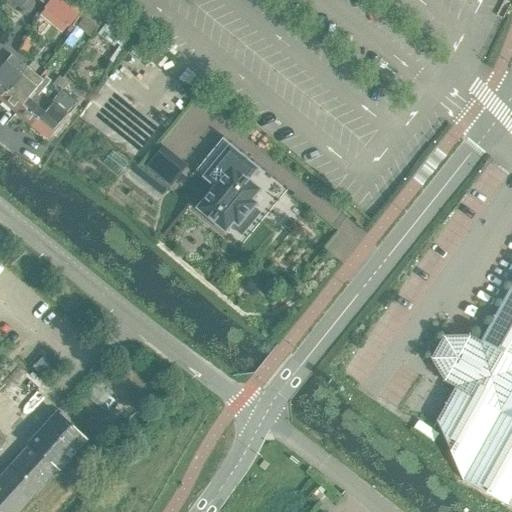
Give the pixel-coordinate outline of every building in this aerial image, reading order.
[(78,0),(52,0),(46,8),(68,26),(85,5),(78,0)] [(109,12),(111,10),(97,0),(90,0),(86,6),(72,24),(90,37),(109,12)] [(105,24),(97,34),(113,47),(122,36),(105,24)] [(0,100),(27,68),(11,55),(0,68),(0,100)] [(0,100),(15,114),(42,81),(27,68),(0,100)] [(31,126),(51,102),(40,93),(49,81),(45,78),(42,81),(15,114),(31,126)] [(47,140),(67,115),(55,105),(58,102),(54,99),(51,102),(31,126),(47,140)] [(223,136),(194,171),(214,187),(196,209),(241,246),(288,190),(223,136)] [(511,282),(479,341),(469,336),(442,336),(436,347),(429,360),(443,382),(454,388),(435,421),(462,480),(511,508),(511,282)] [(0,511),(19,511),(58,470),(59,471),(86,441),(69,425),(68,419),(63,415),(57,415),(56,414),(26,446),(27,448),(0,478),(0,511)]
